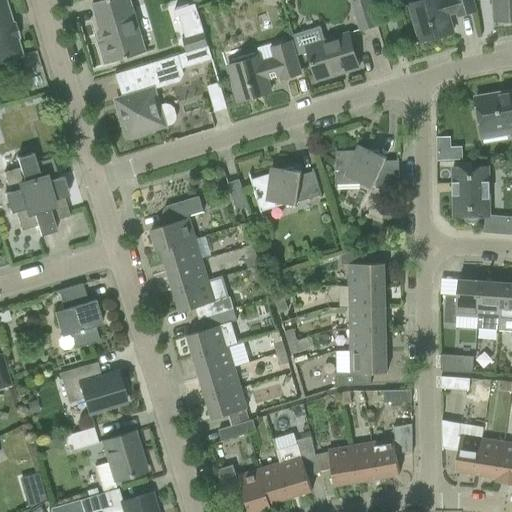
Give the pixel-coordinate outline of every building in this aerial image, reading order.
[(0,0),(0,62),(1,62),(15,58),(20,56),(21,56),(15,39),(18,38),(14,23),(11,24),(3,0),(0,0)] [(129,0),(103,0),(91,4),(103,42),(98,44),(104,65),(145,53),(129,0)] [(376,25),(368,0),(359,0),(352,2),(360,30),(376,25)] [(424,0),(409,5),(414,23),(420,42),(452,33),(450,27),(447,28),(444,15),(457,11),(458,15),(474,11),(471,0),(445,0),(443,1),(442,0),(424,0)] [(499,21),(501,23),(509,23),(511,20),(511,0),(493,0),(493,1),(494,21),(499,21)] [(181,38),(186,53),(207,47),(200,26),(185,31),(187,37),(181,38)] [(298,55),(307,52),(316,81),(358,68),(348,33),(323,41),(319,28),(292,36),(298,55)] [(246,61),(227,67),(238,102),(246,99),(249,100),(252,100),(256,99),(259,97),(261,95),(270,92),(266,79),(279,74),(281,79),(299,73),(293,54),(290,43),(271,48),(275,59),(261,63),(259,57),(246,61)] [(207,47),(186,53),(134,69),(115,75),(125,110),(119,112),(125,133),(132,137),(164,127),(165,127),(171,125),(174,121),(175,116),(174,109),(170,105),(165,104),(160,105),(155,89),(177,82),(182,73),(181,69),(211,60),(207,47)] [(218,82),(206,86),(214,113),(226,109),(218,82)] [(474,97),(480,134),(481,139),(511,133),(511,94),(496,98),(495,94),(474,97)] [(334,146),(335,163),(335,185),(363,184),(372,188),(373,186),(397,186),(397,188),(398,188),(398,158),(396,158),(396,161),(384,161),(386,158),(358,145),(355,151),(336,152),(336,146),(334,146)] [(19,168),(3,173),(8,192),(3,194),(9,213),(14,211),(20,231),(36,226),(39,236),(55,231),(52,221),(68,216),(62,196),(66,195),(61,177),(57,178),(51,158),(35,163),(32,153),(16,158),(19,168)] [(453,217),(464,217),(464,220),(467,223),(475,223),(478,220),(477,216),(489,216),(488,167),(452,168),(453,217)] [(248,174),(254,194),(259,212),(286,204),(296,205),(296,203),(320,195),(313,169),(311,169),(312,172),(300,175),(301,172),(271,168),(270,174),(251,180),(249,174),(248,174)] [(227,183),(233,202),(235,210),(246,206),(238,179),(227,183)] [(157,252),(160,250),(195,239),(188,218),(187,218),(187,217),(202,212),(198,196),(167,206),(165,207),(163,209),(162,211),(162,214),(162,216),(165,225),(150,230),(157,252)] [(381,202),(381,220),(398,219),(397,202),(381,202)] [(250,222),(239,225),(242,234),(253,230),(250,222)] [(160,250),(166,270),(201,260),(195,239),(160,250)] [(252,244),(243,247),(247,259),(255,256),(252,244)] [(241,245),(233,246),(233,266),(241,265),(241,245)] [(368,252),(348,252),(339,255),(340,265),(348,265),(348,286),(384,286),(384,264),(368,264),(368,252)] [(201,260),(166,270),(173,291),(207,281),(201,260)] [(207,281),(173,291),(179,312),(194,308),(198,319),(207,317),(232,309),(229,297),(222,276),(207,281)] [(443,323),(455,324),(455,316),(477,317),(479,281),(457,280),(456,296),(445,295),(443,323)] [(479,281),(477,317),(476,329),(497,331),(498,319),(501,283),(479,281)] [(498,319),(497,331),(511,332),(511,283),(501,283),(498,319)] [(62,290),(57,291),(62,309),(52,312),(60,336),(69,333),(74,348),(79,347),(84,346),(89,344),(93,343),(98,340),(93,326),(101,324),(94,300),(86,302),(81,284),(62,290)] [(384,286),(348,286),(349,308),(385,307),(384,286)] [(283,299),(274,302),(278,313),(287,311),(283,299)] [(385,307),(349,308),(349,330),(385,329),(385,307)] [(202,331),(186,335),(193,357),(227,346),(237,343),(230,322),(236,320),(232,309),(207,317),(198,319),(202,331)] [(0,322),(9,320),(6,310),(0,312),(0,322)] [(283,332),(287,343),(295,340),(292,329),(283,332)] [(349,330),(349,351),(385,350),(385,329),(349,330)] [(295,340),(287,343),(290,354),(314,348),(310,336),(296,341),(295,340)] [(281,340),(272,343),(275,354),(284,351),(281,340)] [(227,346),(193,357),(199,377),(233,367),(227,346)] [(335,351),(335,373),(334,373),(334,388),(343,385),(370,385),(370,373),(386,373),(385,350),(349,351),(335,351)] [(284,351),(275,354),(279,365),(288,363),(284,351)] [(0,388),(9,386),(0,355),(0,354),(0,388)] [(473,357),(440,354),(440,370),(471,373),(473,357)] [(87,365),(67,370),(58,373),(67,403),(82,398),(87,414),(125,402),(116,372),(91,379),(87,365)] [(233,367),(199,377),(205,398),(239,388),(233,367)] [(469,379),(440,377),(440,389),(468,391),(469,379)] [(511,391),(511,384),(511,382),(500,381),(499,389),(511,391)] [(239,388),(205,398),(211,419),(227,415),(230,426),(244,422),(248,421),(246,413),(237,416),(235,412),(246,409),(239,388)] [(410,390),(390,391),(382,391),(382,403),(410,402),(410,390)] [(340,393),(342,405),(351,404),(348,391),(340,393)] [(33,400),(17,405),(21,418),(36,413),(33,400)] [(252,420),(248,421),(244,422),(247,433),(255,431),(252,420)] [(460,424),(441,420),(441,450),(443,450),(443,448),(457,450),(454,471),(476,474),(482,439),(460,435),(460,436),(458,436),(460,424)] [(230,426),(217,430),(221,441),(247,433),(244,422),(230,426)] [(392,439),(370,443),(377,478),(399,474),(395,454),(410,452),(410,454),(411,454),(411,424),(392,427),(394,439),(393,440),(392,439)] [(92,427),(30,446),(32,454),(65,444),(68,452),(97,443),(92,427)] [(95,464),(101,484),(146,471),(134,431),(100,441),(106,461),(95,464)] [(362,444),(349,446),(355,482),(377,478),(370,443),(369,433),(360,434),(362,444)] [(275,450),(278,463),(279,463),(289,497),(311,491),(306,475),(319,473),(314,455),(315,455),(310,436),(295,441),(296,444),(275,450)] [(476,474),(497,477),(497,478),(503,442),(482,439),(476,474)] [(497,478),(497,477),(496,481),(511,483),(511,443),(503,442),(497,478)] [(328,452),(315,455),(314,455),(319,473),(331,470),(333,485),(355,482),(349,446),(327,450),(328,452)] [(278,463),(258,469),(269,504),(270,503),(289,497),(279,463),(278,463)] [(236,477),(232,465),(217,469),(223,489),(224,492),(226,493),(229,494),(232,494),(242,491),(248,511),(254,511),(271,507),(270,503),(269,504),(258,469),(237,476),(236,477)] [(112,506),(100,510),(100,511),(155,511),(150,493),(122,501),(118,488),(108,491),(112,506)] [(112,506),(108,491),(77,500),(80,511),(93,511),(100,510),(112,506)] [(38,509),(39,511),(68,511),(65,500),(38,509)]
